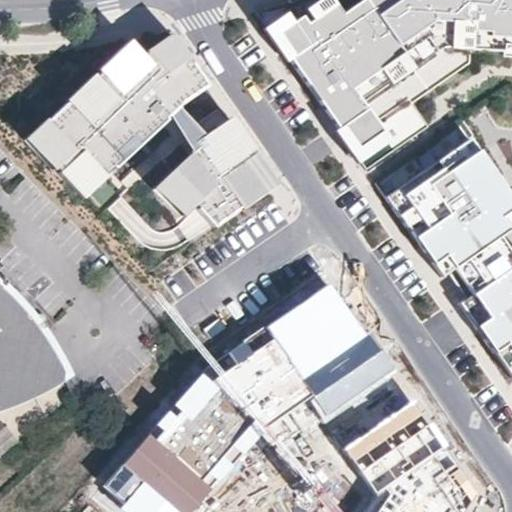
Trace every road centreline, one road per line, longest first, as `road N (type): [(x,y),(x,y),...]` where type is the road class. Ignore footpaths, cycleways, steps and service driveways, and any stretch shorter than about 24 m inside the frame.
road 1 (residential): [(511,479),(469,402),(330,212)]
road 2 (residential): [(330,212),(199,0)]
road 3 (residential): [(330,212),(178,319)]
